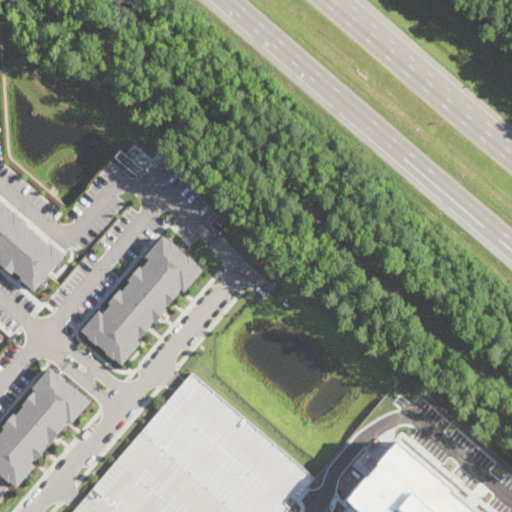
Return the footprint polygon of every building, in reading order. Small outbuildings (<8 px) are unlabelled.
[(8,203),(16,210),(16,209),(30,222),(29,223),(52,243),(53,242),(67,253),(64,258),(65,259),(60,265),(58,264),(49,275),(50,277),(46,282),(44,281),(36,290),(22,278),(24,277),(16,270),(14,273),(1,261),(3,258),(0,256),(0,196),(8,203)] [(164,235),(171,241),(172,240),(180,247),(179,248),(189,256),(189,255),(197,262),(196,263),(203,269),(185,290),(182,288),(180,290),(181,291),(169,305),(168,304),(166,306),(168,308),(156,322),(154,320),(152,323),(153,323),(149,328),(141,338),(140,337),(137,340),(141,342),(123,364),(116,358),(115,358),(107,352),(108,351),(99,343),(98,344),(90,337),(91,336),(83,329),(100,309),(105,313),(112,304),(110,302),(121,288),(123,290),(131,281),(129,279),(141,265),(143,267),(150,258),(147,255),(164,235)] [(52,366),(59,372),(60,371),(76,387),(77,386),(86,394),(85,395),(92,401),(73,422),(70,419),(67,422),(69,423),(59,435),(60,436),(53,443),(51,441),(48,445),(49,446),(37,460),(36,459),(33,462),(37,465),(19,486),(12,480),(11,481),(2,474),(3,473),(2,473),(0,475),(0,435),(6,428),(4,426),(16,412),(18,414),(25,405),(24,404),(36,390),(37,391),(38,390),(34,387),(52,366)] [(284,511),(314,476),(192,372),(137,437),(82,501),(72,511),(284,511)] [(349,499),(364,511),(484,511),(399,440),(349,499)]
